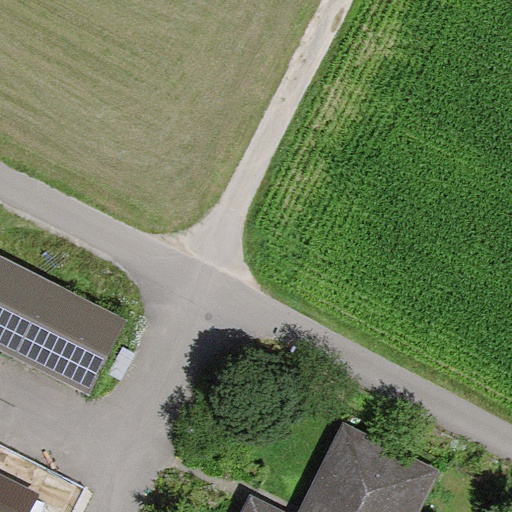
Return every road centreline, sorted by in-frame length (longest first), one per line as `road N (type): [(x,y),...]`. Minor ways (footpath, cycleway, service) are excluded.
road 1 (track): [(0,184),(511,446)]
road 2 (track): [(339,0),(192,277)]
